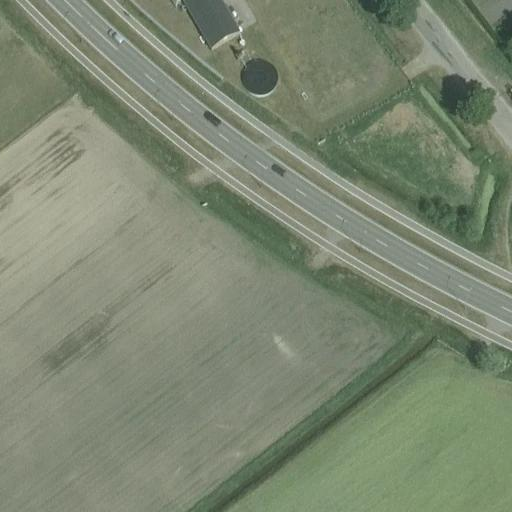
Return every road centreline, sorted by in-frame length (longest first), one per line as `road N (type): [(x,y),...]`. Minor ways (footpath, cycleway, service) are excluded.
road 1 (secondary): [(511,313),(318,206),(168,96),(66,0)]
road 2 (unclassified): [(511,118),(420,0)]
